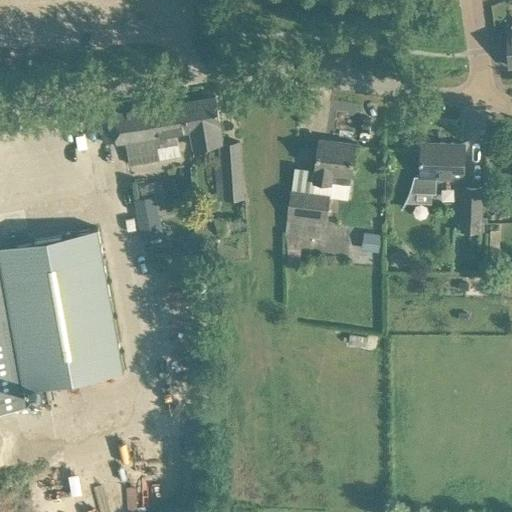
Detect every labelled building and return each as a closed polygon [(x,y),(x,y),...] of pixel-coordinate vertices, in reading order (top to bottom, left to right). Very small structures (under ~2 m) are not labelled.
[(184,101),(189,130),(191,129),(194,146),(224,141),(216,96),(184,101)] [(177,133),(189,130),(184,101),(112,113),(112,116),(100,117),(105,144),(117,142),(117,144),(126,142),(130,165),(181,156),(177,133)] [(349,196),(352,174),(356,143),(319,138),(312,191),(293,188),(286,233),(324,238),(330,194),(349,196)] [(415,175),(409,191),(431,192),(436,192),(436,177),(465,178),(466,142),(421,141),(420,175),(415,175)] [(223,161),(226,197),(244,196),(241,160),(223,161)] [(460,231),(479,231),(482,187),(462,186),(460,231)] [(151,194),(135,197),(143,238),(160,235),(151,194)] [(119,198),(127,238),(142,235),(134,195),(119,198)] [(99,227),(0,244),(0,262),(23,388),(125,370),(99,227)] [(365,231),(362,249),(378,251),(380,234),(365,231)] [(301,248),(288,248),(287,265),(301,265),(301,248)] [(387,256),(398,268),(406,260),(395,249),(387,256)] [(0,409),(26,405),(23,388),(0,262),(0,409)]
